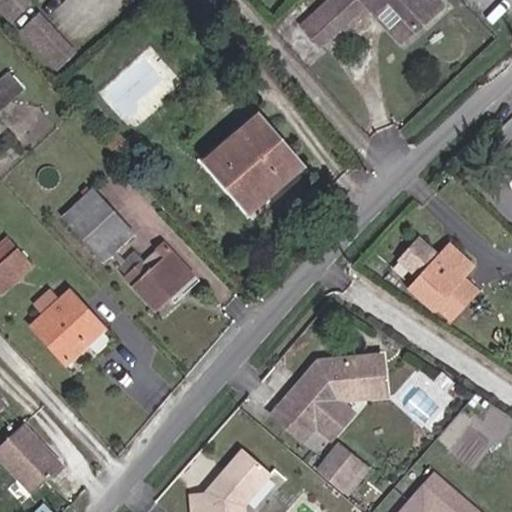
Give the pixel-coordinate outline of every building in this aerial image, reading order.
[(0,0),(18,18),(37,0),(0,0)] [(330,0),(299,28),(317,51),(367,7),(376,15),(392,1),(422,33),(446,10),(436,0),(330,0)] [(422,33),(392,1),(376,15),(406,48),(422,33)] [(58,71),(79,53),(43,12),(22,31),(58,71)] [(0,98),(17,82),(2,66),(0,67),(0,98)] [(251,210),(302,164),(260,115),(208,161),(251,210)] [(105,258),(136,230),(93,184),(62,213),(105,258)] [(0,290),(32,261),(8,237),(0,244),(0,290)] [(155,310),(194,271),(166,241),(125,277),(155,310)] [(478,266),(453,242),(409,287),(433,310),(437,307),(450,320),(480,288),(468,277),(478,266)] [(30,326),(64,361),(104,324),(70,289),(60,298),(51,289),(36,303),(45,312),(30,326)] [(290,401),(315,423),(343,395),(383,389),(379,351),(327,356),(324,358),(326,367),(319,372),(317,370),(290,401)] [(350,407),(343,395),(315,423),(328,433),(350,407)] [(315,423),(290,401),(276,417),(301,439),(315,423)] [(65,461),(26,420),(0,445),(0,451),(36,489),(65,461)] [(317,453),(328,439),(315,428),(304,442),(317,453)] [(364,467),(339,444),(316,471),(342,493),(364,467)] [(246,511),(246,507),(272,476),(245,452),(231,472),(231,482),(224,493),(190,493),(190,511),(246,511)] [(461,511),(425,483),(400,511),(461,511)] [(36,511),(56,511),(47,502),(36,511)]
